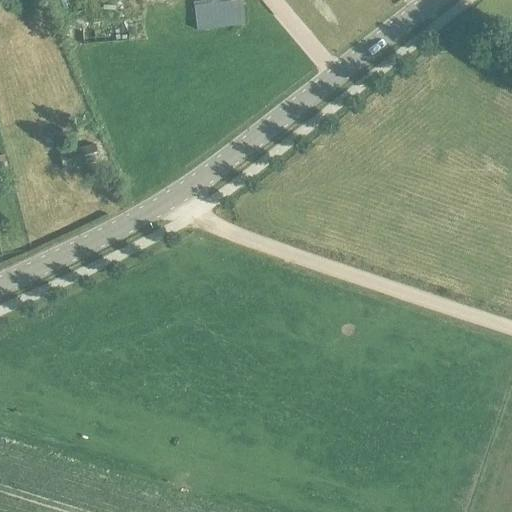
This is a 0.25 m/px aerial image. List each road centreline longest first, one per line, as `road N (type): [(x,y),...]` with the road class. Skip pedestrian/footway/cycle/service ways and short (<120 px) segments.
road 1 (tertiary): [(0,285),(175,199),(426,0)]
road 2 (track): [(511,323),(189,218),(175,199)]
